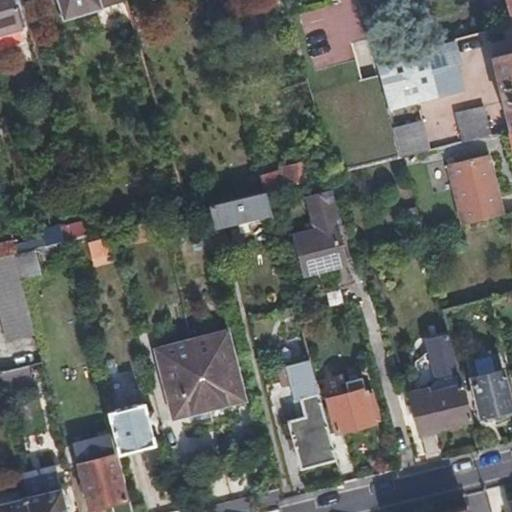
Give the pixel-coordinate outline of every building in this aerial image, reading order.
[(0,0),(0,31),(26,25),(18,0),(0,0)] [(124,1),(123,0),(55,0),(62,21),(124,1)] [(371,50),(374,63),(435,46),(432,35),(371,50)] [(374,63),(377,74),(385,107),(458,85),(448,43),(435,46),(374,63)] [(507,129),(511,128),(511,49),(489,55),(507,129)] [(377,74),(307,91),(330,173),(338,171),(397,156),(397,154),(397,153),(390,125),(385,107),(377,74)] [(454,112),(460,139),(488,133),(482,105),(454,112)] [(390,125),(397,153),(425,147),(417,118),(390,125)] [(462,223),(500,215),(485,154),(442,163),(456,224),(462,223)] [(280,169),(257,175),(261,190),(267,188),(303,179),(298,160),(279,164),(280,169)] [(259,191),(205,204),(211,228),(273,213),(267,188),(261,190),(259,191)] [(313,208),(322,241),(298,247),(307,287),(351,275),(332,203),(313,208)] [(59,220),(51,222),(57,241),(62,239),(65,238),(62,227),(59,220)] [(87,220),(62,227),(65,238),(91,232),(87,220)] [(57,241),(51,222),(41,224),(43,232),(47,243),(57,241)] [(47,243),(43,232),(13,239),(17,250),(47,243)] [(94,268),(109,264),(101,235),(86,240),(94,268)] [(13,239),(13,238),(0,241),(0,254),(13,251),(17,250),(13,239)] [(13,251),(0,254),(0,308),(7,338),(33,332),(13,251)] [(189,338),(208,409),(244,400),(225,329),(189,338)] [(170,418),(208,409),(189,338),(153,347),(170,418)] [(436,427),(468,419),(449,348),(440,350),(445,371),(435,375),(441,392),(429,395),(427,387),(409,392),(420,433),(438,429),(436,427)] [(299,469),(335,460),(328,433),(317,389),(315,381),(310,359),(283,365),(292,400),(297,399),(301,417),(287,420),(299,469)] [(26,363),(0,370),(0,386),(30,379),(26,363)] [(469,377),(478,416),(511,408),(501,369),(469,377)] [(324,387),(339,384),(338,375),(315,381),(317,389),(324,387)] [(335,460),(336,461),(352,456),(345,431),(372,423),(369,411),(377,409),(372,392),(365,394),(360,379),(339,384),(324,387),(336,431),(328,433),(335,460)] [(109,425),(116,453),(152,443),(147,425),(156,422),(152,411),(143,414),(141,403),(106,413),(109,425)] [(111,506),(112,511),(130,511),(128,501),(125,502),(114,454),(77,463),(89,510),(111,506)] [(67,511),(54,466),(18,475),(24,497),(27,511),(67,511)] [(0,511),(27,511),(24,497),(0,502),(0,511)]
